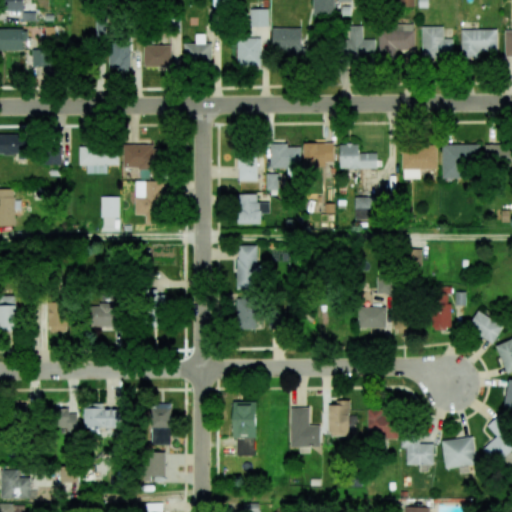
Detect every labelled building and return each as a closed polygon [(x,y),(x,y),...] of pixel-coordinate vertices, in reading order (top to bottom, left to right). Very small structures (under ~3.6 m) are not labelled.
[(23,11),(23,0),(1,0),(1,10),(23,11)] [(312,0),(313,16),(334,15),(333,0),(312,0)] [(254,19),(255,26),(268,26),(267,14),(262,14),(262,19),(254,19)] [(374,39),(362,39),(362,26),(345,26),(347,62),(375,61),(374,39)] [(421,57),(452,58),(453,39),(443,38),(443,27),(422,26),(421,57)] [(0,49),(25,50),(25,28),(0,28),(0,49)] [(302,28),(272,28),(272,51),(287,50),(287,59),(303,59),(302,28)] [(497,29),(461,29),(461,57),(479,57),(479,51),(497,51),(497,29)] [(183,43),(184,64),(212,64),(211,43),(205,43),(205,34),(195,34),(196,43),(183,43)] [(262,38),(238,37),(237,63),(260,64),(262,38)] [(109,68),(130,69),(130,42),(110,42),(109,68)] [(143,66),(171,65),(170,44),(143,45),(143,66)] [(31,66),(47,66),(47,50),(32,50),(31,66)] [(0,133),(0,153),(19,154),(19,159),(28,159),(28,134),(0,133)] [(300,147),(287,147),(287,143),(270,144),(270,169),(301,169),(300,147)] [(333,143),(304,143),(303,166),(325,167),(325,162),(333,162),(333,143)] [(339,144),(340,169),(377,168),(377,153),(359,153),(358,143),(339,144)] [(511,143),(485,144),(485,167),(511,166),(511,143)] [(161,167),(162,145),(123,144),(123,166),(161,167)] [(479,144),(442,144),(442,178),(462,178),(462,165),(480,164),(479,144)] [(86,173),(107,173),(107,165),(118,165),(118,146),(79,147),(79,165),(86,165),(86,173)] [(402,147),(402,178),(420,178),(420,169),(437,169),(437,146),(402,147)] [(60,150),(45,150),(45,165),(61,164),(60,150)] [(238,181),(257,180),(256,151),(237,151),(238,181)] [(135,215),(145,215),(145,223),(162,223),(162,181),(135,181),(135,215)] [(0,225),(15,225),(14,196),(13,196),(13,189),(0,189),(0,225)] [(256,194),(237,194),(237,224),(261,224),(260,213),(269,213),(269,202),(256,202),(256,194)] [(100,217),(119,217),(119,196),(100,196),(100,217)] [(376,196),(354,197),(355,219),(377,219),(376,196)] [(259,245),(236,245),(237,289),(259,289),(259,245)] [(391,293),(390,275),(376,275),(377,293),(391,293)] [(450,330),(451,287),(433,287),(432,330),(450,330)] [(165,325),(165,294),(157,294),(157,289),(147,289),(146,325),(165,325)] [(16,295),(0,295),(0,330),(17,330),(16,295)] [(236,329),(260,329),(260,300),(237,300),(236,329)] [(49,331),(67,332),(67,302),(49,301),(49,331)] [(89,305),(90,327),(116,327),(116,304),(89,305)] [(358,327),(386,327),(386,306),(358,306),(358,327)] [(468,328),(493,343),(503,326),(478,310),(468,328)] [(393,315),(393,332),(414,332),(413,314),(393,315)] [(511,371),(511,338),(495,345),(507,374),(511,371)] [(503,407),(511,408),(511,379),(508,379),(503,407)] [(32,415),(33,402),(15,401),(15,414),(32,415)] [(349,401),(327,402),(328,436),(349,436),(348,423),(354,423),(354,416),(349,416),(349,401)] [(256,402),(233,402),(232,438),(237,438),(237,456),(255,456),(256,402)] [(120,429),(119,409),(103,409),(103,403),(84,403),(84,429),(120,429)] [(152,444),(172,444),(171,403),(151,403),(152,444)] [(319,447),(319,425),(308,425),(309,408),(290,407),(290,446),(319,447)] [(50,408),(50,428),(66,427),(67,431),(77,431),(77,413),(69,413),(69,408),(50,408)] [(396,438),(397,410),(367,409),(367,437),(396,438)] [(487,426),(496,436),(482,449),(496,463),(511,448),(511,430),(498,415),(487,426)] [(441,441),(446,468),(459,466),(460,473),(471,472),(470,465),(476,464),(472,436),(441,441)] [(434,441),(401,441),(401,447),(406,447),(406,464),(433,464),(434,441)] [(164,478),(165,452),(144,452),(143,477),(164,478)] [(60,481),(78,481),(78,467),(60,467),(60,481)] [(1,498),(30,497),(29,477),(19,477),(19,470),(0,470),(1,498)] [(162,511),(163,502),(146,503),(145,511),(162,511)] [(0,511),(23,511),(22,511),(13,511),(13,503),(0,503),(0,511)]
